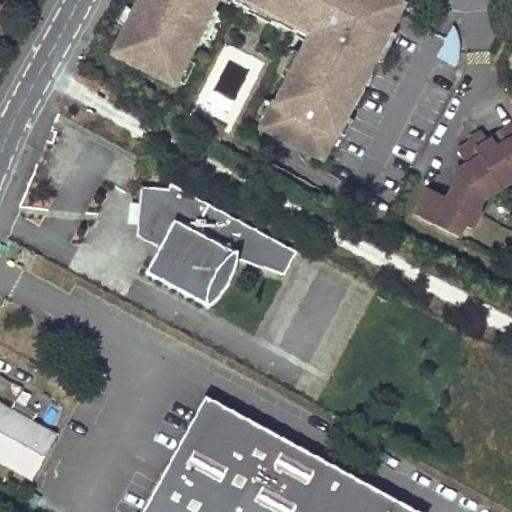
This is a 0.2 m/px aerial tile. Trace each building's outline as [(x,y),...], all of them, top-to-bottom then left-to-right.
[(139,0),(133,13),(129,10),(128,13),(120,29),(108,53),(134,67),(132,69),(170,87),(172,82),(182,63),(183,61),(182,59),(193,36),(206,12),(211,1),(211,0),(229,0),(228,4),(286,33),(289,28),(292,29),(304,36),(299,45),(294,56),(281,81),(269,103),(269,102),(267,105),(257,124),(255,129),(292,150),(294,146),(319,160),(333,135),(340,120),(341,118),(338,115),(344,102),(358,74),(364,63),(367,64),(368,62),(382,34),(394,9),(378,0),(139,0)] [(128,13),(119,9),(111,25),(120,29),(128,13)] [(214,15),(206,12),(193,36),(201,41),(214,15)] [(304,36),(292,29),(288,38),(299,45),(304,36)] [(391,38),(382,34),(368,62),(376,66),(391,38)] [(294,56),(286,53),(274,77),(281,81),(294,56)] [(190,67),(182,63),(172,82),(181,87),(190,67)] [(365,78),(358,74),(344,102),(350,106),(365,78)] [(248,120),(257,124),(267,105),(259,100),(248,120)] [(196,119),(190,115),(183,128),(211,143),(218,129),(210,125),(198,121),(196,119)] [(347,124),(340,120),(333,135),(339,139),(347,124)] [(511,125),(503,131),(490,139),(490,141),(487,143),(480,133),(467,141),(469,144),(457,152),(467,168),(458,174),(455,178),(456,182),(444,203),(439,200),(440,197),(426,190),(413,216),(457,239),(464,226),(471,230),(480,212),(476,210),(482,200),(511,180),(511,125)] [(159,248),(145,275),(209,308),(224,293),(233,275),(237,258),(283,275),(294,252),(172,184),(167,190),(142,187),(137,234),(159,248)] [(409,511),(203,399),(141,511),(409,511)] [(39,412),(17,400),(9,415),(31,427),(39,412)] [(0,410),(0,462),(31,479),(52,438),(31,427),(9,415),(0,410)]
